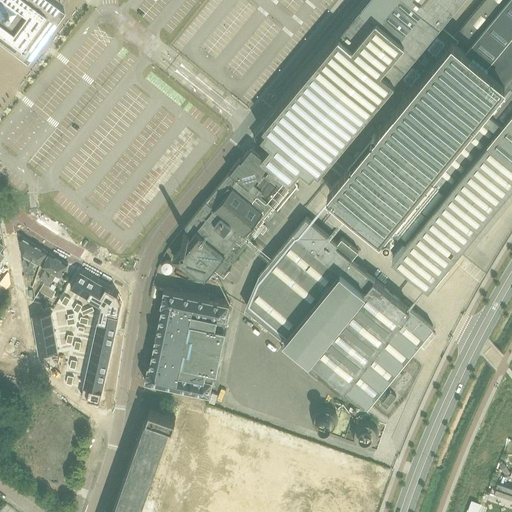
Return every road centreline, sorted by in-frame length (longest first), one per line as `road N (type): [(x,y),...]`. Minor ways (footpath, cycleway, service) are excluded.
road 1 (unclassified): [(352,0),(156,243),(139,281)]
road 2 (unclassified): [(7,205),(34,361),(117,428)]
road 3 (secondary): [(407,511),(452,391),(511,279)]
road 4 (unclassified): [(139,281),(7,205)]
road 5 (unclassified): [(117,428),(139,281)]
